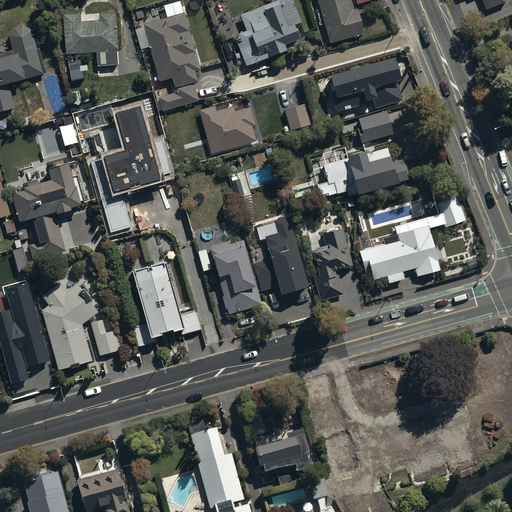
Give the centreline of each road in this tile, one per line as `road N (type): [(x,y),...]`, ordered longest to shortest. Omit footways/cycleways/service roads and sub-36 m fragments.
road 1 (tertiary): [(0,436),(511,294)]
road 2 (secondary): [(420,0),(511,220)]
